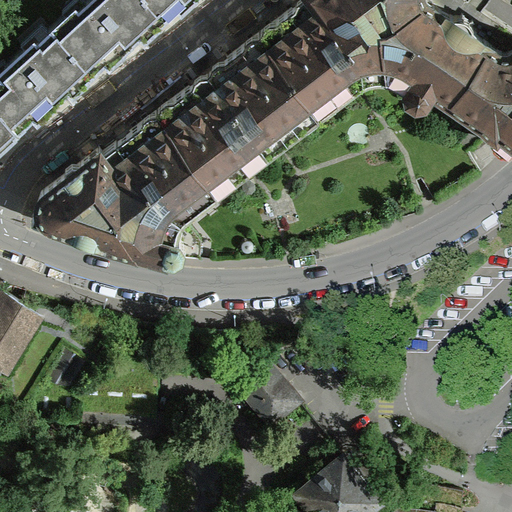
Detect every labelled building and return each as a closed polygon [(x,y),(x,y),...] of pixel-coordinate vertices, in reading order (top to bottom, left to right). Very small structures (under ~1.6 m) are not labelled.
[(51,24),(93,70),(105,59),(109,64),(126,48),(125,47),(127,44),(140,32),(145,37),(162,21),(161,20),(166,15),(151,0),(83,0),(70,12),(67,9),(51,24)] [(151,0),(166,15),(177,4),(181,9),(190,0),(151,0)] [(264,23),(261,29),(260,30),(319,108),(320,107),(325,107),(326,108),(336,101),(336,98),(336,95),(364,75),(362,57),(318,0),(296,0),(295,4),(283,12),(276,18),(270,18),(264,23)] [(386,18),(418,0),(318,0),(362,57),(364,75),(374,71),(380,71),(386,72),(380,19),(386,18)] [(409,94),(412,96),(413,97),(416,98),(419,98),(422,98),(425,96),(427,95),(429,93),(434,85),(449,96),(501,19),(472,0),(418,0),(386,18),(380,19),(386,72),(395,75),(406,82),(406,84),(406,87),(407,91),(409,94)] [(508,146),(509,146),(511,142),(511,26),(501,19),(449,96),(494,126),(490,131),(491,132),(494,140),(500,144),(508,146)] [(90,76),(89,74),(93,70),(51,24),(28,45),(25,42),(5,61),(11,67),(0,77),(0,107),(18,127),(33,114),(37,118),(49,107),(54,103),(53,101),(68,86),(73,91),(90,76)] [(209,69),(268,147),(302,121),(306,121),(308,122),(317,115),(317,112),(318,109),(319,108),(260,30),(259,31),(252,32),(246,36),(244,42),(233,51),(225,57),(218,58),(213,62),(210,68),(209,69)] [(218,185),(221,185),(224,186),(233,179),(234,173),(268,147),(209,69),(207,70),(200,71),(195,75),(192,81),(179,92),(173,96),(167,97),(161,101),(159,107),(157,108),(216,186),(218,185)] [(0,146),(17,130),(16,129),(18,127),(0,107),(0,146)] [(117,138),(175,215),(179,217),(186,209),(201,198),(204,198),(207,199),(215,192),(215,190),(216,187),(216,186),(157,108),(155,109),(149,110),(144,114),(141,120),(132,127),(117,138)] [(66,164),(64,172),(41,189),(31,217),(52,224),(53,221),(61,224),(74,228),(78,235),(85,238),(93,234),(113,241),(113,244),(133,250),(135,246),(174,254),(176,253),(199,255),(200,251),(201,238),(189,223),(179,217),(175,215),(117,138),(103,149),(100,145),(80,160),(72,160),(66,164)] [(3,282),(0,287),(0,358),(11,366),(47,310),(3,282)] [(159,414),(162,346),(108,345),(99,360),(63,340),(30,399),(40,409),(159,414)] [(260,341),(233,363),(225,369),(272,427),(307,398),(260,341)] [(375,511),(389,499),(347,444),(293,487),(308,507),(305,511),(299,511),(375,511)] [(415,507),(397,506),(396,511),(465,511),(466,507),(470,507),(475,507),(478,504),(479,500),(479,497),(476,494),(473,492),(464,491),(464,486),(417,482),(415,507)]
